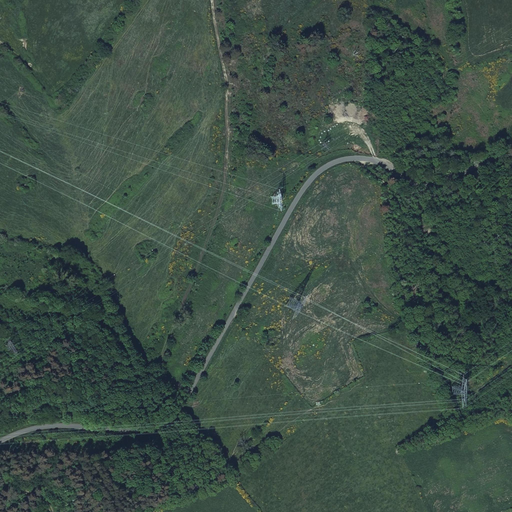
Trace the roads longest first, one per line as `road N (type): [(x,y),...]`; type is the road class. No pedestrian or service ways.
road 1 (residential): [(0,441),(30,427),(132,429),(169,419),(302,193),(328,165),(382,161),(430,184),(511,147)]
road 2 (track): [(0,413),(61,389),(127,394),(155,369),(222,203),(227,127),(211,0)]
